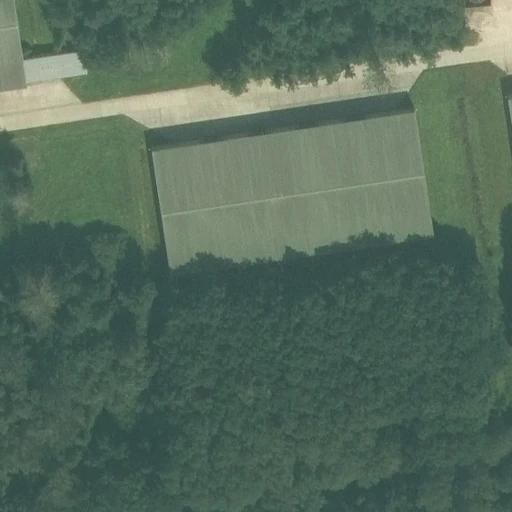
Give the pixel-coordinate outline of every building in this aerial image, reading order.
[(10,0),(0,0),(0,92),(24,89),(24,86),(20,62),(10,0)] [(511,0),(502,0),(503,9),(511,7),(511,0)] [(81,53),(20,62),(24,86),(56,81),(85,77),(81,53)] [(511,99),(507,100),(503,101),(511,161),(511,99)] [(165,280),(431,241),(413,114),(406,115),(151,153),(146,153),(165,280)]
